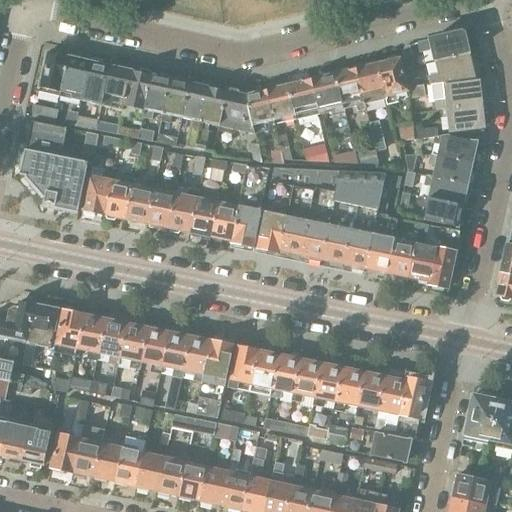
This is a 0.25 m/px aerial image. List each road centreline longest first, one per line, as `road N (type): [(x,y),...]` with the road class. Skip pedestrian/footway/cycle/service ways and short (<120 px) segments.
road 1 (residential): [(459,339),(0,242)]
road 2 (residential): [(465,0),(239,54),(25,7)]
road 3 (residential): [(459,339),(511,118)]
road 4 (residential): [(422,511),(459,339)]
